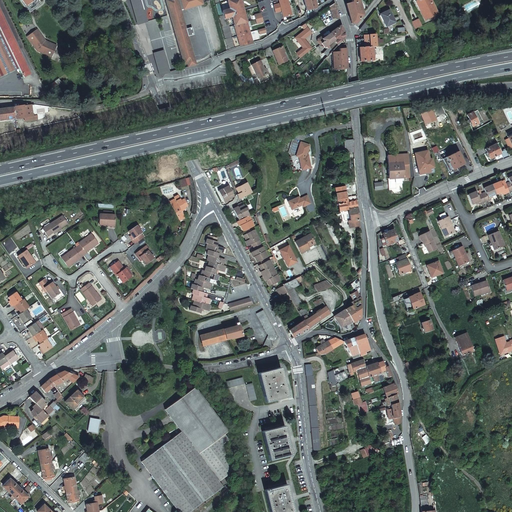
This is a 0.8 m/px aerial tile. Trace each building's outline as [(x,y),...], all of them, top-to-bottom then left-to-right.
[(140,0),(138,0),(131,2),(137,24),(146,22),(140,0)] [(187,67),(196,65),(188,37),(194,35),(191,27),(186,29),(181,11),(203,4),(201,0),(167,0),(166,1),(184,64),(186,64),(187,67)] [(239,0),(226,0),(230,10),(223,12),(225,20),(232,18),(240,46),(252,43),(245,18),(239,0)] [(287,0),(278,0),(279,4),(273,6),(274,9),(289,5),(287,0)] [(317,8),(314,0),(303,0),(304,0),(307,11),(317,8)] [(352,2),(345,4),(351,23),(355,23),(362,14),(357,0),(348,0),(348,1),(351,0),(352,2)] [(435,19),(437,18),(440,16),(440,15),(435,6),(432,0),(417,0),(416,1),(425,20),(433,16),(435,19)] [(339,17),(335,3),(330,6),(333,19),(339,17)] [(289,5),(274,9),(275,13),(281,11),(283,18),(291,15),(289,5)] [(395,22),(389,10),(380,14),(385,26),(395,22)] [(254,15),(256,24),(263,22),(261,13),(254,15)] [(0,16),(0,75),(13,70),(17,79),(26,75),(23,70),(19,61),(8,34),(0,16)] [(418,19),(412,22),(415,28),(421,25),(418,19)] [(364,23),(359,29),(363,32),(368,26),(364,23)] [(345,37),(341,25),(330,33),(329,30),(323,35),(318,39),(318,42),(320,45),(322,44),(324,47),(326,46),(327,48),(333,43),(335,41),(337,45),(345,37)] [(43,43),(37,36),(38,35),(35,30),(24,38),(29,44),(29,45),(30,44),(35,51),(43,55),(42,56),(49,59),(55,48),(46,44),(46,45),(43,43)] [(377,47),(375,34),(366,35),(366,38),(363,38),(363,39),(356,40),(357,47),(359,47),(372,47),(377,47)] [(310,62),(317,55),(313,50),(308,44),(298,55),(305,61),(307,59),(310,62)] [(346,51),(345,44),(340,44),(338,46),(339,52),(332,53),(334,70),(347,69),(346,51)] [(282,46),(272,51),(278,64),(287,60),(283,51),(284,50),(282,46)] [(374,60),(372,47),(359,47),(361,62),(374,60)] [(163,51),(153,54),(159,75),(169,73),(163,51)] [(310,62),(317,68),(320,64),(323,61),(317,55),(310,62)] [(317,68),(310,76),(313,78),(326,64),(325,63),(326,62),(324,60),(323,61),(320,64),(317,68)] [(252,65),(258,78),(260,83),(269,79),(267,74),(265,70),(264,70),(260,61),(252,65)] [(23,106),(25,117),(25,120),(37,119),(36,115),(33,116),(31,105),(23,106)] [(25,117),(23,106),(13,107),(15,118),(25,117)] [(0,120),(15,118),(13,107),(7,108),(7,107),(5,107),(6,109),(0,109),(0,120)] [(476,108),(466,113),(471,124),(482,119),(476,108)] [(306,156),(310,145),(301,142),(296,156),(299,157),(300,167),(310,165),(308,155),(306,156)] [(503,160),(510,157),(506,150),(501,152),(496,144),(485,150),(490,160),(501,155),(503,160)] [(430,160),(428,151),(416,154),(420,171),(434,168),(432,159),(430,160)] [(458,152),(444,160),(450,172),(464,165),(458,152)] [(387,156),(388,164),(389,179),(403,178),(403,176),(409,175),(408,155),(387,156)] [(185,178),(178,181),(180,188),(187,186),(185,178)] [(241,198),(251,192),(246,182),(236,187),(239,193),(241,198)] [(501,183),(493,186),(496,195),(500,194),(502,193),(503,195),(503,196),(510,193),(507,185),(506,182),(502,183),(501,183)] [(223,201),(232,197),(234,196),(228,186),(218,191),(223,201)] [(482,195),(484,203),(491,200),(490,199),(490,198),(492,197),(496,195),(493,186),(484,189),(485,193),(482,195)] [(336,189),(339,213),(346,212),(346,211),(348,210),(358,209),(356,201),(347,202),(345,187),(336,189)] [(476,192),(469,195),(467,195),(471,205),(474,203),(477,202),(478,204),(478,205),(482,204),(484,203),(482,195),(478,196),(476,192)] [(287,202),(291,210),(301,205),(302,207),(305,206),(310,204),(306,196),(299,199),(298,197),(287,202)] [(188,205),(185,198),(181,200),(181,198),(177,200),(177,202),(172,204),(179,219),(185,216),(183,212),(187,211),(185,207),(188,205)] [(310,204),(305,206),(308,213),(314,210),(311,203),(310,204)] [(248,215),(249,215),(244,205),(234,210),(239,220),(248,215)] [(358,213),(358,209),(348,210),(350,221),(348,222),(350,229),(360,227),(359,223),(358,213)] [(112,212),(96,211),(96,222),(105,222),(105,224),(112,225),(112,212)] [(53,218),(40,228),(45,235),(51,231),(52,232),(59,227),(65,222),(59,214),(53,218)] [(239,220),(238,221),(243,231),(253,225),(248,215),(239,220)] [(445,237),(454,233),(450,225),(451,224),(448,218),(438,223),(445,237)] [(133,240),(141,234),(138,230),(140,229),(134,222),(126,228),(131,235),(130,236),(133,240)] [(382,234),(383,238),(385,244),(386,245),(398,241),(394,229),(382,234)] [(254,247),(260,243),(253,230),(243,235),(249,245),(252,243),(254,247)] [(75,245),(81,253),(85,251),(84,249),(90,245),(89,244),(95,239),(89,231),(76,241),(78,243),(75,245)] [(494,244),(497,251),(506,247),(499,232),(489,237),(493,245),(494,244)] [(436,249),(429,233),(419,237),(423,245),(424,244),(428,253),(436,249)] [(309,250),(308,248),(307,246),(314,242),(309,234),(294,243),(301,254),(309,250)] [(207,244),(206,249),(208,250),(216,252),(219,253),(221,254),(223,248),(216,246),(218,241),(216,241),(217,237),(210,235),(209,239),(207,238),(205,244),(207,244)] [(138,253),(141,256),(144,261),(152,255),(146,247),(147,246),(144,242),(141,244),(133,250),(136,254),(138,253)] [(267,256),(260,243),(254,247),(256,250),(252,252),(257,262),(267,256)] [(72,260),(81,253),(75,245),(72,247),(72,246),(59,256),(65,264),(72,259),(72,260)] [(279,251),(284,259),(285,258),(289,265),(296,261),(287,246),(279,251)] [(464,255),(465,254),(462,247),(452,251),(459,267),(467,263),(464,255)] [(33,261),(25,249),(16,255),(25,267),(33,261)] [(207,261),(209,261),(218,264),(222,265),(224,259),(217,257),(219,253),(216,252),(208,250),(207,255),(208,255),(207,261)] [(405,254),(398,257),(396,258),(397,262),(395,263),(399,274),(410,270),(405,254)] [(122,280),(130,274),(123,266),(122,266),(116,259),(109,265),(115,273),(116,272),(122,280)] [(259,265),(264,275),(274,270),(269,260),(259,265)] [(223,272),(225,266),(222,265),(218,264),(209,261),(208,267),(206,267),(205,271),(215,274),(216,270),(223,272)] [(430,272),(428,272),(431,278),(442,273),(438,262),(427,266),(430,272)] [(216,281),(218,275),(215,274),(205,271),(202,270),(200,276),(199,276),(197,280),(205,283),(208,283),(210,284),(211,284),(212,280),(216,281)] [(274,270),(264,275),(270,285),(280,280),(274,270)] [(283,284),(284,285),(286,288),(286,289),(291,286),(302,281),(300,276),(287,282),(283,284)] [(190,289),(193,290),(200,292),(201,292),(202,288),(209,290),(210,284),(208,283),(205,283),(197,280),(195,279),(193,285),(191,285),(190,289)] [(42,286),(45,290),(51,297),(59,291),(53,284),(50,280),(42,286)] [(95,290),(87,280),(79,287),(91,302),(99,296),(94,290),(95,290)] [(317,292),(331,285),(329,282),(325,280),(314,285),(317,292)] [(475,296),(485,293),(484,291),(490,289),(487,281),(471,286),(475,296)] [(299,302),(291,286),(286,289),(288,292),(288,293),(295,304),(299,302)] [(12,304),(20,298),(14,290),(6,296),(9,299),(7,301),(10,305),(12,304)] [(193,295),(191,300),(194,301),(200,303),(207,305),(208,299),(202,297),(203,293),(201,292),(200,292),(193,290),(191,295),(193,295)] [(350,295),(353,301),(354,301),(360,298),(356,291),(350,295)] [(413,295),(403,299),(407,310),(424,304),(420,294),(413,297),(413,295)] [(24,307),(27,305),(21,297),(20,298),(12,304),(15,308),(16,307),(19,311),(24,307)] [(345,310),(353,322),(353,323),(361,317),(361,315),(361,307),(361,299),(361,297),(360,298),(354,301),(353,301),(351,302),(353,305),(345,310)] [(324,303),(321,299),(320,300),(319,299),(313,302),(316,307),(322,305),(322,304),(324,303)] [(200,303),(194,301),(192,307),(190,307),(189,311),(199,314),(201,310),(207,312),(209,306),(207,305),(200,303)] [(302,318),(307,315),(309,314),(303,303),(296,307),(302,318)] [(30,315),(24,307),(19,311),(16,313),(19,316),(17,317),(20,322),(30,315)] [(79,322),(77,318),(76,319),(75,317),(76,316),(70,307),(61,312),(70,328),(79,322)] [(265,346),(272,348),(276,334),(262,308),(255,312),(268,335),(265,346)] [(304,321),(308,328),(315,325),(323,318),(330,313),(327,309),(311,317),(309,318),(307,315),(302,318),(304,321)] [(340,313),(334,317),(341,327),(353,322),(345,310),(340,313)] [(40,328),(34,320),(26,326),(28,330),(27,331),(30,335),(32,334),(40,328)] [(433,329),(430,320),(421,323),(424,332),(433,329)] [(293,337),(308,328),(304,321),(297,326),(289,330),(293,337)] [(239,324),(224,329),(227,339),(242,335),(239,324)] [(39,341),(47,335),(41,327),(40,328),(32,334),(35,339),(36,338),(39,341)] [(227,339),(224,329),(200,335),(203,346),(227,339)] [(42,351),(55,342),(49,334),(47,335),(39,341),(37,342),(40,346),(39,347),(42,351)] [(454,338),(461,356),(472,351),(466,334),(454,338)] [(364,335),(354,338),(359,354),(365,352),(370,350),(364,335)] [(511,340),(511,341),(511,344),(508,345),(505,337),(497,340),(501,355),(511,351),(511,340)] [(327,342),(332,349),(342,344),(342,341),(334,338),(327,342)] [(354,338),(343,342),(345,346),(344,347),(345,349),(347,348),(351,356),(354,355),(359,354),(354,338)] [(316,348),(320,354),(325,353),(332,349),(327,342),(316,348)] [(7,349),(3,352),(7,358),(10,362),(17,356),(12,348),(8,351),(7,349)] [(367,360),(363,362),(365,368),(370,383),(374,382),(374,384),(384,381),(383,379),(380,370),(377,363),(367,367),(367,365),(373,363),(372,358),(367,360)] [(382,361),(381,359),(377,361),(377,363),(380,370),(385,368),(383,362),(382,361)] [(363,362),(362,360),(348,365),(350,372),(353,371),(353,372),(356,371),(365,368),(363,362)] [(409,372),(415,369),(412,361),(406,364),(409,372)] [(307,381),(307,386),(308,386),(312,425),(314,450),(321,449),(317,409),(314,375),(312,375),(311,364),(305,365),(307,381)] [(281,367),(269,370),(259,373),(266,402),(288,396),(281,367)] [(365,368),(356,371),(361,386),(370,383),(365,368)] [(327,372),(329,382),(332,382),(335,381),(338,381),(339,382),(345,379),(346,378),(348,377),(349,377),(348,374),(344,375),(343,373),(339,374),(338,369),(333,370),(333,371),(327,372)] [(78,375),(65,371),(61,372),(58,373),(54,375),(51,377),(49,379),(54,384),(57,387),(58,389),(59,390),(61,393),(63,391),(78,375)] [(91,384),(93,378),(85,373),(82,378),(91,384)] [(227,382),(228,388),(245,384),(243,377),(227,382)] [(57,387),(54,384),(49,379),(47,381),(41,386),(45,391),(50,387),(53,390),(57,387)] [(253,383),(246,385),(250,400),(257,399),(253,383)] [(389,386),(382,388),(386,397),(396,395),(399,394),(395,384),(389,386)] [(230,475),(225,450),(224,446),(230,441),(226,436),(230,433),(198,388),(167,409),(183,432),(142,462),(178,511),(189,511),(224,488),(220,482),(230,475)] [(64,402),(72,409),(83,397),(76,390),(64,402)] [(34,392),(29,397),(37,403),(45,410),(50,405),(47,402),(35,391),(34,392)] [(54,401),(56,403),(63,395),(61,393),(57,397),(54,401)] [(386,397),(382,398),(383,401),(384,406),(398,403),(396,395),(386,397)] [(83,397),(72,409),(73,410),(85,398),(83,397)] [(43,421),(52,410),(53,409),(54,408),(53,407),(57,403),(56,403),(54,401),(52,402),(50,405),(45,410),(37,403),(33,407),(35,408),(32,412),(43,421)] [(359,407),(361,415),(369,413),(368,409),(366,403),(363,404),(358,405),(359,407)] [(389,418),(393,418),(400,417),(398,404),(398,403),(384,406),(385,409),(387,409),(389,418)] [(0,424),(2,425),(2,426),(5,425),(19,427),(20,416),(5,415),(0,417),(0,424)] [(101,419),(91,417),(88,430),(98,432),(101,419)] [(285,425),(263,431),(270,459),(293,454),(285,425)] [(38,451),(40,464),(40,463),(51,461),(48,447),(41,449),(42,451),(38,451)] [(83,461),(89,454),(84,449),(78,456),(83,461)] [(40,463),(40,464),(42,477),(53,475),(51,461),(40,463)] [(344,475),(327,482),(329,487),(346,480),(344,475)] [(64,478),(66,492),(71,491),(71,488),(76,487),(74,476),(64,478)] [(0,489),(5,494),(12,487),(6,481),(0,488),(0,489)] [(293,511),(287,484),(265,489),(270,511),(293,511)] [(19,494),(12,487),(5,494),(12,501),(19,494)] [(71,491),(66,492),(67,501),(78,499),(76,487),(71,488),(71,491)] [(19,494),(12,501),(17,506),(24,499),(22,497),(27,492),(24,489),(19,494)] [(438,511),(438,510),(430,510),(430,504),(427,504),(427,499),(426,499),(426,496),(419,497),(421,511),(438,511)] [(98,511),(97,506),(104,504),(103,497),(96,498),(95,500),(93,500),(93,501),(88,502),(89,504),(86,505),(87,511),(85,511),(98,511)]
